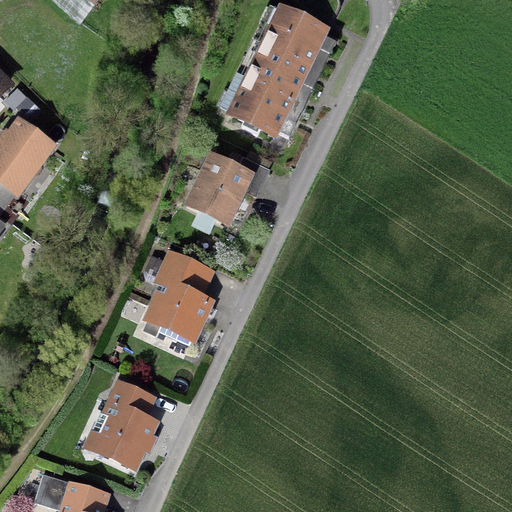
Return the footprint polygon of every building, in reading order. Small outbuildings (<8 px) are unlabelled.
[(91,0),(72,0),(83,9),(91,0)] [(331,0),(288,0),(303,13),(331,30),(339,6),(331,0)] [(255,138),(258,132),(273,139),(324,36),(279,14),(228,117),(244,124),(241,131),(255,138)] [(0,100),(14,87),(0,72),(0,100)] [(58,147),(18,119),(9,132),(6,130),(0,139),(0,207),(5,211),(14,198),(19,201),(58,147)] [(210,161),(187,208),(225,227),(248,180),(210,161)] [(187,348),(190,342),(191,343),(208,306),(197,301),(208,276),(169,258),(156,285),(162,287),(146,322),(159,328),(157,334),(187,348)] [(90,434),(98,437),(92,452),(132,470),(152,427),(140,422),(150,401),(118,387),(104,418),(99,416),(90,434)] [(99,511),(104,498),(71,488),(63,511),(99,511)]
